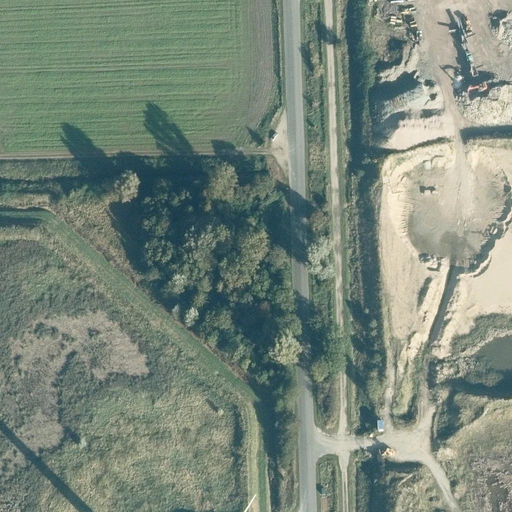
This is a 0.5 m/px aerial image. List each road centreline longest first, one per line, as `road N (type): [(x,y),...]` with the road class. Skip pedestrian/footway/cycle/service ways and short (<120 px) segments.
road 1 (unclassified): [(309,511),(293,0)]
road 2 (track): [(0,159),(296,149)]
